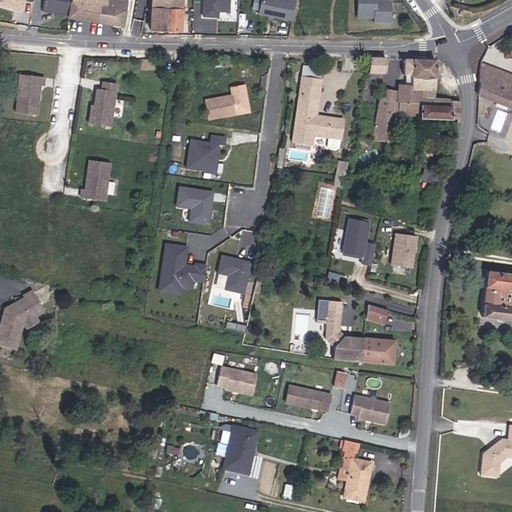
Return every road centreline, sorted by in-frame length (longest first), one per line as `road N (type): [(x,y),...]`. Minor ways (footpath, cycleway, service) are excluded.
road 1 (unclassified): [(451,43),(469,102),(443,221),(417,511)]
road 2 (residential): [(278,45),(0,34)]
road 3 (residential): [(451,43),(278,45)]
road 4 (residential): [(278,45),(255,213)]
